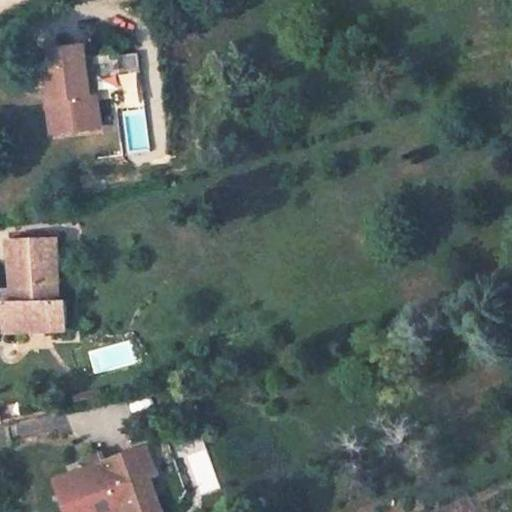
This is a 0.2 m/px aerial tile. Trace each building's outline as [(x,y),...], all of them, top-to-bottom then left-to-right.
[(104,133),(99,48),(46,53),(49,85),(57,86),(59,120),(79,120),(80,134),(104,133)] [(69,331),(69,306),(59,306),(59,243),(10,245),(10,304),(2,308),(2,336),(69,331)] [(132,339),(88,352),(94,374),(138,361),(132,339)] [(21,401),(1,403),(4,419),(23,416),(21,401)] [(60,479),(66,511),(95,511),(96,511),(116,507),(117,511),(147,511),(142,488),(156,487),(149,456),(108,464),(90,467),(87,473),(60,479)]
